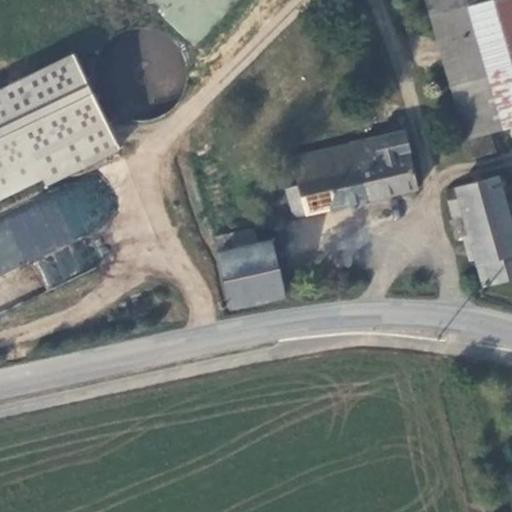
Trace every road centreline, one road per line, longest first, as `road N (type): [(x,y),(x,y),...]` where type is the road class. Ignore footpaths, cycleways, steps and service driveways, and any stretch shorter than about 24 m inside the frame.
road 1 (tertiary): [(0,387),(356,319),(511,335)]
road 2 (unknown): [(284,0),(209,100),(117,157),(99,180),(108,214),(212,342)]
road 3 (unknown): [(456,325),(421,145),(373,0)]
